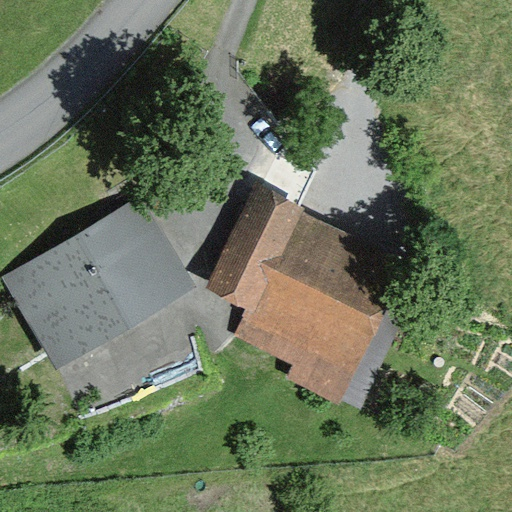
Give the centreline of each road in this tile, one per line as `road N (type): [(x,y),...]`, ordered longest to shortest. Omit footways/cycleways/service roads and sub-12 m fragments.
road 1 (unclassified): [(148,0),(86,77),(0,143)]
road 2 (track): [(364,191),(383,0)]
